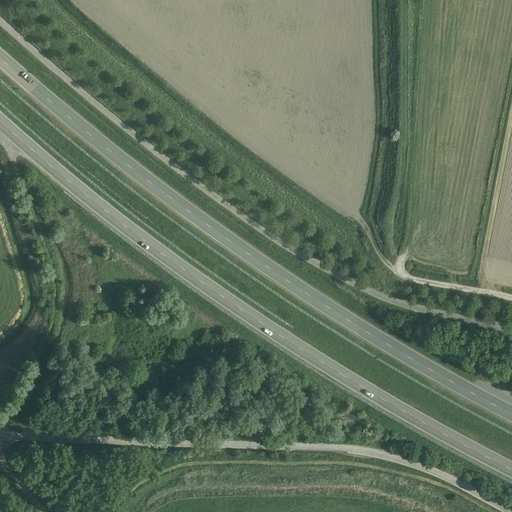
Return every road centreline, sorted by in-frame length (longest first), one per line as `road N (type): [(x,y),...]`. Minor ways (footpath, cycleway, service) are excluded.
road 1 (trunk): [(511,413),(264,266),(0,56)]
road 2 (unclassified): [(511,330),(385,301),(294,250),(68,87),(0,19)]
road 3 (trunk): [(7,133),(236,307),(511,468)]
road 4 (unclassified): [(511,511),(379,452),(0,436)]
road 5 (track): [(16,165),(55,300),(40,363),(0,428)]
road 6 (unclassified): [(511,298),(406,277),(397,264)]
